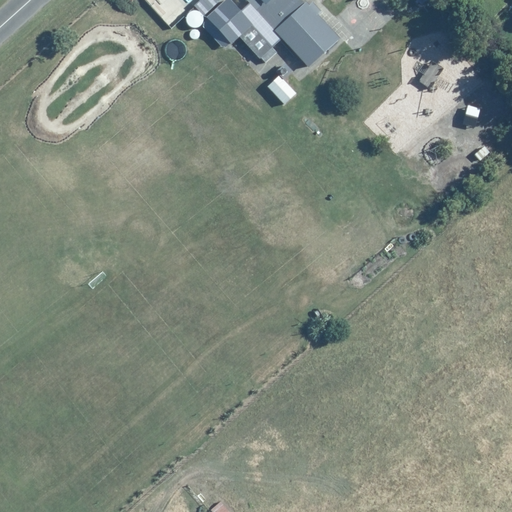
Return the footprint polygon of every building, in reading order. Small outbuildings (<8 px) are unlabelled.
[(189,8),(181,0),(136,0),(165,30),(189,8)] [(204,16),(221,0),(220,0),(200,0),(194,6),(204,16)] [(301,0),(244,0),(248,4),(240,11),(229,0),(224,0),(200,25),(225,51),(238,38),(258,61),(259,59),(264,65),(276,53),(273,49),(281,41),(307,69),(339,39),(301,0)] [(201,21),(201,20),(201,19),(201,18),(200,17),(200,16),(199,15),(199,14),(198,14),(198,13),(197,13),(196,12),(195,12),(194,12),(194,11),(193,11),(192,11),(191,11),(190,11),(189,11),(189,12),(188,12),(187,12),(186,13),(185,13),(185,14),(184,14),(184,15),(184,16),(183,16),(183,17),(183,18),(182,18),(182,19),(182,20),(182,21),(182,22),(182,23),(183,23),(183,24),(183,25),(184,25),(184,26),(185,27),(185,28),(186,28),(187,28),(187,29),(188,29),(189,29),(189,30),(190,30),(191,30),(192,30),(193,30),(194,30),(195,29),(196,29),(197,29),(197,28),(198,28),(198,27),(199,27),(199,26),(200,26),(200,25),(200,24),(201,23),(201,22),(201,21)] [(199,36),(199,35),(199,34),(199,33),(198,33),(198,32),(198,31),(197,31),(196,31),(196,30),(195,30),(194,30),(193,30),(192,30),(192,31),(191,31),(190,31),(190,32),(189,33),(189,34),(189,35),(189,36),(189,37),(189,38),(190,38),(190,39),(191,40),(192,40),(193,41),(194,41),(195,41),(195,40),(196,40),(197,40),(197,39),(198,39),(198,38),(199,38),(199,37),(199,36)] [(295,95),(278,78),(267,88),(285,106),(295,95)]
